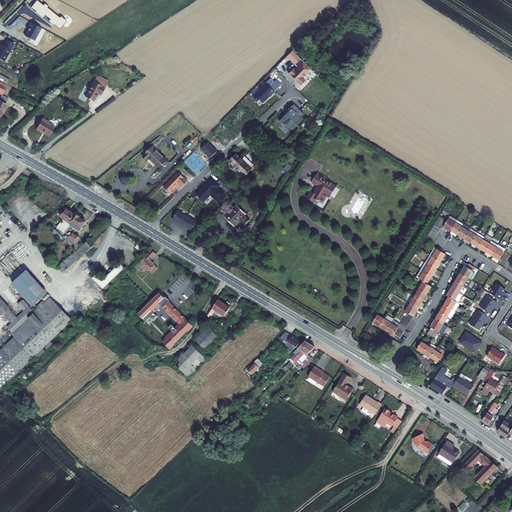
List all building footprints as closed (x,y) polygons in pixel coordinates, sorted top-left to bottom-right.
[(37,0),(31,7),(36,11),(36,12),(43,18),(46,15),(50,19),(49,21),(55,25),(60,29),(67,21),(61,16),(60,18),(48,8),(49,6),(45,4),(44,5),(37,0)] [(42,28),(31,22),(28,27),(29,28),(25,35),(35,41),(42,28)] [(14,43),(5,38),(2,44),(0,42),(0,57),(5,60),(14,43)] [(293,68),(288,73),(300,84),(302,84),(304,81),(304,79),(302,77),(311,69),(296,54),(291,60),(295,64),(296,62),(300,65),(298,67),(297,66),(294,70),(293,68)] [(0,73),(0,83),(6,87),(10,80),(0,73)] [(271,78),(252,96),(257,101),(259,99),(262,103),(269,96),(270,97),(275,91),(270,86),(274,81),(271,78)] [(98,93),(101,94),(105,87),(93,80),(85,96),(94,101),(98,93)] [(279,87),(274,81),(270,86),(275,91),(279,87)] [(2,94),(0,96),(0,100),(6,103),(9,98),(2,94)] [(288,130),(304,114),(294,104),(287,110),(288,110),(285,113),(286,114),(279,120),(288,130)] [(49,121),(42,117),(36,129),(41,132),(42,130),(43,131),(44,132),(49,136),(55,126),(48,123),(49,121)] [(210,158),(217,151),(208,142),(201,149),(210,158)] [(167,161),(152,147),(143,157),(147,161),(149,159),(159,168),(167,161)] [(242,160),(237,155),(229,162),(244,176),(251,169),(254,166),(245,157),(242,160)] [(288,163),(283,169),(287,172),(292,167),(288,163)] [(179,172),(164,186),(171,194),(177,189),(175,187),(179,184),(182,187),(188,181),(179,172)] [(327,179),(317,172),(311,181),(317,184),(317,185),(317,187),(315,189),(314,189),(312,192),(310,191),(307,197),(314,201),(315,198),(322,202),(327,194),(329,196),(335,186),(326,181),(327,179)] [(202,189),(196,194),(204,201),(211,194),(217,201),(224,194),(217,186),(218,184),(212,178),(203,187),(204,187),(202,189)] [(245,214),(237,206),(229,213),(230,215),(226,219),(234,226),(239,221),(245,226),(249,221),(244,215),(245,214)] [(60,217),(69,224),(68,224),(62,220),(57,227),(65,233),(71,226),(79,232),(83,225),(84,225),(85,224),(85,223),(86,221),(80,218),(81,217),(76,214),(75,215),(67,209),(64,213),(63,212),(60,217)] [(178,210),(173,219),(179,222),(178,223),(182,225),(187,216),(188,216),(178,210)] [(188,216),(187,216),(182,225),(185,227),(185,226),(192,230),(197,221),(188,216)] [(447,220),(440,216),(434,225),(441,229),(444,227),(451,231),(457,221),(450,216),(447,220)] [(457,235),(464,225),(457,221),(451,231),(457,235)] [(464,239),(471,229),(464,225),(457,235),(464,239)] [(196,236),(201,241),(209,232),(205,228),(196,236)] [(471,243),(477,233),(471,229),(464,239),(471,243)] [(61,235),(55,230),(52,232),(58,238),(61,235)] [(76,251),(84,243),(77,234),(76,235),(73,233),(71,235),(69,237),(67,238),(66,240),(76,251)] [(478,248),(484,237),(477,233),(471,243),(478,248)] [(485,252),(491,241),(484,237),(478,248),(485,252)] [(86,253),(95,245),(90,240),(89,240),(60,266),(65,271),(81,257),(80,256),(78,255),(84,250),(85,251),(86,253)] [(492,256),(498,245),(491,241),(485,252),(492,256)] [(503,252),(505,249),(498,245),(492,256),(499,260),(504,252),(503,252)] [(430,255),(441,262),(445,254),(438,249),(438,250),(434,248),(430,255)] [(150,260),(155,254),(152,250),(140,262),(131,272),(134,275),(140,268),(144,272),(146,269),(148,271),(149,270),(152,274),(157,268),(150,260)] [(425,263),(436,269),(441,262),(430,255),(425,263)] [(117,278),(125,270),(123,268),(124,267),(120,263),(112,270),(111,269),(109,271),(110,272),(103,280),(96,274),(92,278),(103,288),(115,277),(117,278)] [(421,270),(432,277),(436,269),(425,263),(421,270)] [(460,273),(468,278),(475,268),(469,264),(467,267),(465,266),(460,273)] [(27,267),(11,280),(33,304),(48,290),(27,267)] [(423,282),(427,284),(432,277),(421,270),(416,278),(423,282)] [(466,288),(471,280),(468,278),(460,273),(455,281),(464,286),(466,288)] [(103,288),(105,290),(117,278),(115,277),(103,288)] [(464,286),(455,281),(451,288),(459,293),(464,286)] [(431,287),(427,284),(423,282),(419,289),(427,294),(431,287)] [(505,289),(496,283),(489,293),(499,299),(501,296),(501,295),(505,289)] [(459,293),(451,288),(446,296),(448,297),(457,302),(461,295),(459,293)] [(427,294),(419,289),(414,297),(422,302),(427,294)] [(180,325),(174,331),(181,338),(192,327),(166,300),(155,290),(152,293),(154,294),(146,303),(153,310),(159,303),(180,325)] [(496,302),(486,295),(478,306),(488,313),(493,305),(496,302)] [(422,302),(414,297),(410,304),(418,309),(422,302)] [(457,302),(448,297),(444,305),(455,311),(460,304),(457,302)] [(79,313),(82,311),(71,307),(67,303),(61,309),(50,298),(45,303),(43,301),(37,306),(37,307),(33,311),(28,306),(29,306),(23,300),(18,304),(24,311),(17,317),(10,309),(4,315),(11,323),(7,327),(11,331),(10,333),(14,337),(1,350),(0,350),(0,389),(3,387),(12,378),(33,358),(57,334),(79,313)] [(4,315),(10,309),(9,309),(10,308),(0,298),(0,312),(2,315),(3,314),(4,315)] [(210,311),(206,317),(209,319),(215,311),(224,316),(230,308),(218,300),(210,311)] [(136,312),(143,319),(153,310),(146,303),(136,312)] [(407,313),(413,317),(418,309),(410,304),(405,312),(407,313)] [(455,311),(444,305),(439,312),(448,317),(450,319),(455,311)] [(486,316),(477,310),(468,323),(477,329),(486,316)] [(448,317),(439,312),(435,320),(443,325),(448,317)] [(148,324),(157,318),(154,314),(146,321),(148,324)] [(377,315),(373,323),(379,327),(384,319),(377,315)] [(386,331),(393,320),(394,319),(387,315),(384,319),(379,327),(386,331)] [(400,325),(400,324),(393,320),(386,331),(393,335),(394,334),(396,331),(398,328),(404,332),(406,329),(400,325)] [(443,325),(435,320),(430,327),(431,327),(434,329),(437,331),(441,333),(446,326),(443,325)] [(199,344),(211,330),(209,327),(196,340),(199,344)] [(433,338),(437,331),(434,329),(432,333),(429,331),(427,334),(433,338)] [(218,337),(211,330),(199,344),(205,350),(218,337)] [(181,338),(174,331),(163,342),(169,349),(181,338)] [(292,352),(300,343),(285,332),(280,338),(287,343),(285,346),(291,350),(291,351),(292,352)] [(481,342),(465,332),(458,342),(474,352),(481,342)] [(309,344),(305,341),(293,353),(296,355),(295,356),(294,355),(289,359),(291,361),(286,367),(284,365),(281,368),(285,372),(295,363),(292,360),(309,344)] [(421,342),(417,349),(424,353),(428,346),(421,342)] [(315,347),(309,343),(309,344),(292,360),(295,363),(302,370),(313,360),(308,354),(315,347)] [(431,358),(437,348),(430,343),(428,346),(424,353),(431,358)] [(500,352),(492,347),(486,356),(499,365),(506,356),(500,352)] [(188,377),(206,359),(195,348),(193,350),(191,348),(175,364),(188,377)] [(438,362),(444,352),(437,348),(431,358),(438,362)] [(254,364),(253,365),(251,364),(246,369),(252,374),(262,364),(257,359),(253,363),(254,364)] [(323,372),(315,367),(309,378),(310,378),(317,383),(322,386),(328,376),(323,372)] [(483,380),(488,372),(483,369),(477,377),(483,380)] [(493,375),(488,372),(483,380),(488,383),(490,380),(493,375)] [(333,392),(347,401),(354,390),(347,385),(352,378),(345,374),(333,392)] [(442,394),(447,386),(448,385),(449,383),(446,382),(436,376),(430,386),(442,394)] [(455,382),(453,386),(460,391),(461,390),(465,392),(470,383),(459,376),(455,382)] [(498,385),(490,380),(488,383),(484,388),(481,393),(487,396),(490,391),(493,393),(494,392),(500,395),(503,390),(507,384),(501,380),(498,385)] [(474,386),(470,383),(465,392),(468,394),(474,386)] [(372,412),(376,415),(383,405),(379,402),(378,403),(366,395),(360,405),(364,407),(362,411),(369,416),(372,412)] [(494,403),(482,420),(488,425),(492,420),(496,414),(495,413),(499,407),(494,403)] [(390,412),(386,409),(381,417),(388,422),(387,423),(393,427),(394,426),(398,419),(399,418),(396,416),(395,416),(390,412)] [(381,417),(378,422),(385,427),(387,423),(388,422),(381,417)] [(402,421),(398,419),(394,426),(398,429),(402,421)] [(511,426),(504,421),(497,431),(506,437),(509,433),(511,428),(511,426)] [(425,437),(423,434),(413,439),(417,447),(427,453),(434,444),(428,441),(428,442),(425,441),(424,438),(425,437)] [(455,445),(447,440),(439,453),(453,463),(459,453),(452,449),(455,445)] [(491,468),(494,465),(485,455),(484,456),(478,451),(465,463),(466,464),(459,471),(463,475),(479,460),(486,466),(474,479),(480,484),(494,470),(491,468)] [(453,462),(439,453),(437,456),(450,465),(451,464),(453,462)] [(458,507),(463,511),(467,505),(463,501),(458,507)] [(495,511),(504,511),(506,510),(495,502),(490,508),(495,511)]
